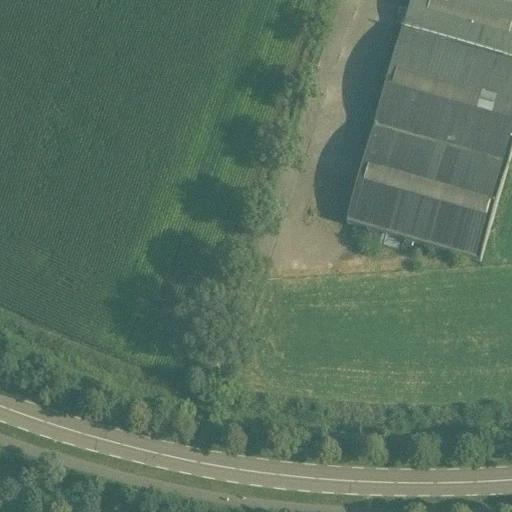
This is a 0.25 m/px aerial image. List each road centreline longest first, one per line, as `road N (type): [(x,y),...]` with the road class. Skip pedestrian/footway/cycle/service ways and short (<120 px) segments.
road 1 (tertiary): [(0,409),(134,449),(281,476),(511,482)]
road 2 (unclassified): [(213,382),(348,0)]
